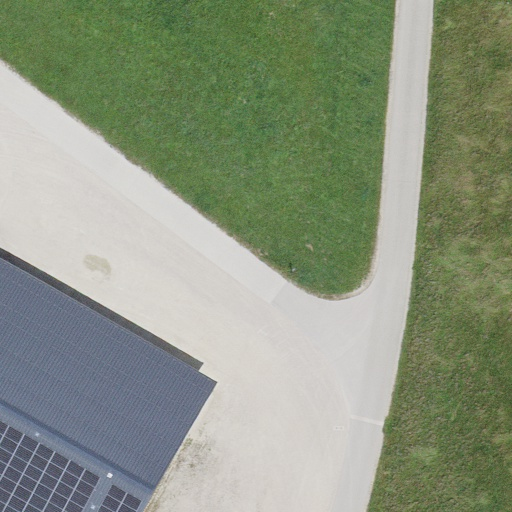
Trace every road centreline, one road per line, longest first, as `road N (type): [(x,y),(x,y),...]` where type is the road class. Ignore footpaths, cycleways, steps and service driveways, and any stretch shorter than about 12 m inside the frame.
road 1 (unclassified): [(0,82),(378,355)]
road 2 (unclassified): [(378,355),(409,0)]
road 3 (unclassified): [(335,511),(378,355)]
